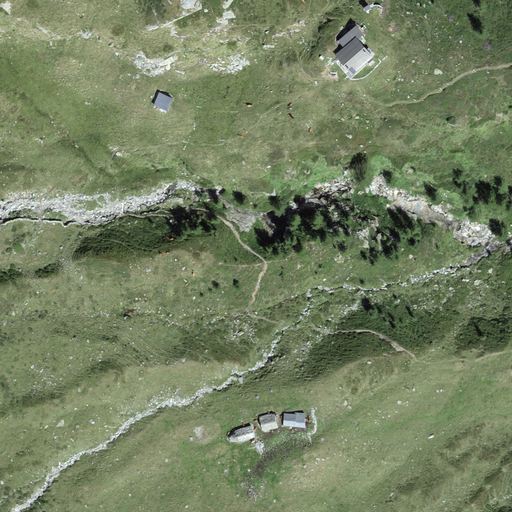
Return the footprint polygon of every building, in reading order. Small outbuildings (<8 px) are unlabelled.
[(329,58),(344,77),(367,60),(353,41),(359,37),(353,29),(334,42),(339,50),(329,58)] [(169,99),(156,92),(149,105),(163,112),(169,99)] [(271,415),(256,420),(260,432),(275,428),(271,415)] [(301,416),(282,415),(281,428),(300,429),(301,416)] [(249,427),(232,433),(227,441),(236,444),(253,438),(249,427)]
